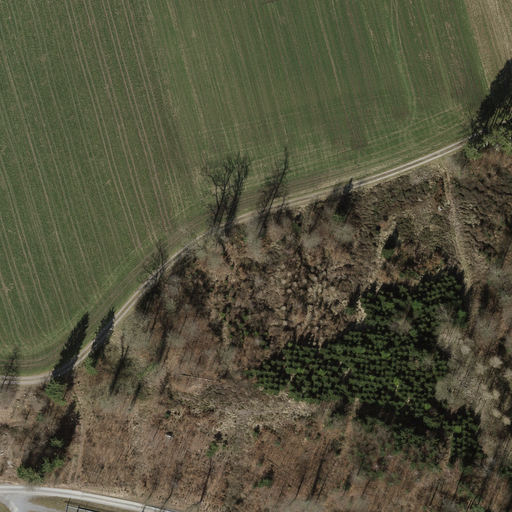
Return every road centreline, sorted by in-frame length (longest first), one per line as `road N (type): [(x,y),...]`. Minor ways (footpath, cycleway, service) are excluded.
road 1 (track): [(511,121),(392,172),(210,232),(164,267),(77,360),(40,379),(0,379)]
road 2 (track): [(160,511),(21,489)]
